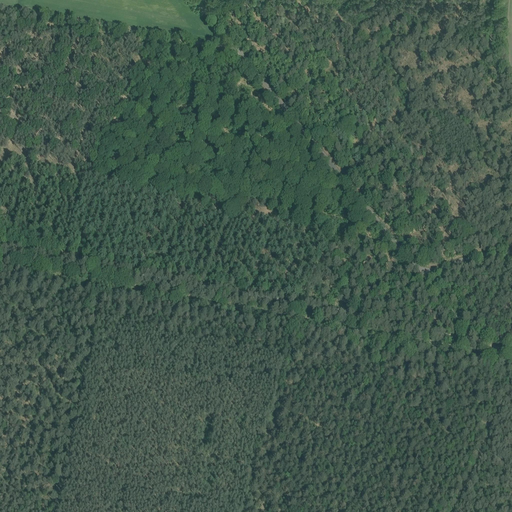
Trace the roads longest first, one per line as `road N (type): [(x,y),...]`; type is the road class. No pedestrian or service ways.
road 1 (unclassified): [(511,251),(420,274),(191,0)]
road 2 (track): [(0,331),(91,349),(64,477),(259,511)]
road 3 (track): [(352,195),(0,112)]
road 4 (track): [(347,310),(0,248)]
road 5 (track): [(230,47),(0,3)]
road 6 (track): [(347,310),(473,336)]
